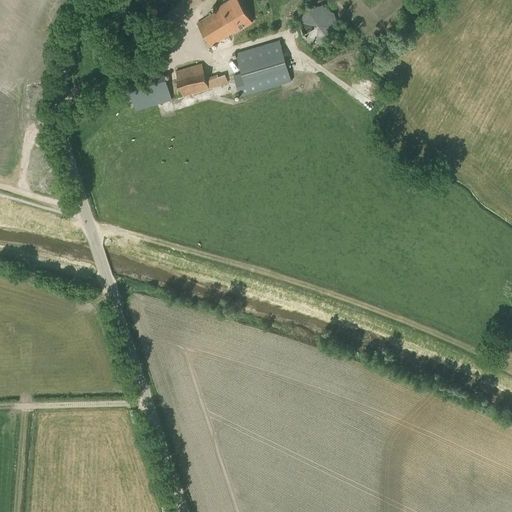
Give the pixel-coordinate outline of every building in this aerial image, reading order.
[(206,8),(202,0),(199,0),(175,13),(180,22),(206,8)] [(252,23),(238,0),(228,0),(217,7),(218,10),(197,23),(211,46),(235,31),(236,33),(252,23)] [(308,9),(306,10),(305,12),(304,13),(303,14),(302,15),(302,16),(301,18),(300,20),(300,21),(300,22),(300,24),(300,26),(300,27),(300,28),(301,30),(301,31),(302,33),(302,34),(303,35),(304,36),(305,37),(307,39),(309,40),(310,41),(312,41),(313,42),(315,42),(316,43),(319,43),(322,42),(324,42),(326,41),(328,40),(329,40),(330,39),(331,37),(332,37),(333,36),(334,34),(335,32),(336,31),(336,29),(336,28),(336,27),(337,25),(337,24),(337,22),(336,21),(336,20),(336,18),(335,17),(334,16),(334,15),(333,13),(332,12),(330,10),(329,9),(327,8),(325,7),(323,7),(322,6),(321,6),(320,6),(318,6),(316,6),(314,6),(313,7),(311,7),(310,8),(309,9),(308,9)] [(234,75),(240,97),(292,81),(280,40),(236,53),(241,72),(234,75)] [(100,59),(109,77),(118,72),(109,54),(100,59)] [(202,63),(177,71),(184,97),(209,89),(228,82),(225,74),(218,77),(217,74),(207,78),(202,63)] [(166,79),(130,89),(136,111),(172,100),(166,79)]
